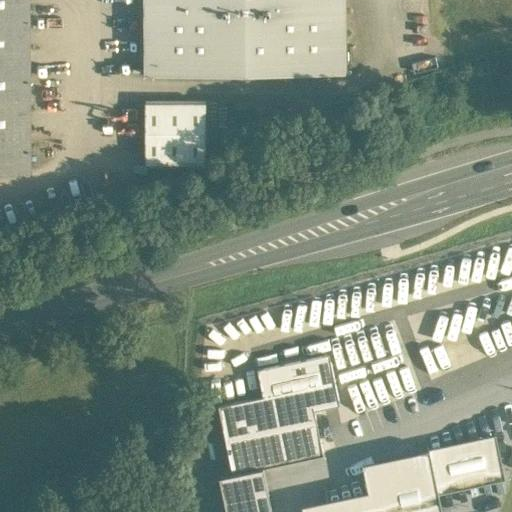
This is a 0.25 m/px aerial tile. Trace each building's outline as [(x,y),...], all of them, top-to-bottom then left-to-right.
[(0,0),(0,167),(31,167),(29,0),(0,0)] [(345,0),(144,0),(145,71),(346,69),(345,0)] [(205,100),(145,100),(145,160),(205,160),(205,100)] [(257,365),(263,393),(309,383),(314,407),(340,401),(329,350),(257,365)] [(263,393),(218,402),(232,470),(262,464),(323,451),(314,407),(309,383),(263,393)] [(443,511),(439,491),(505,477),(496,432),(363,460),(369,488),(302,502),(304,511),(443,511)] [(232,470),(219,473),(227,511),(272,511),(262,464),(232,470)]
